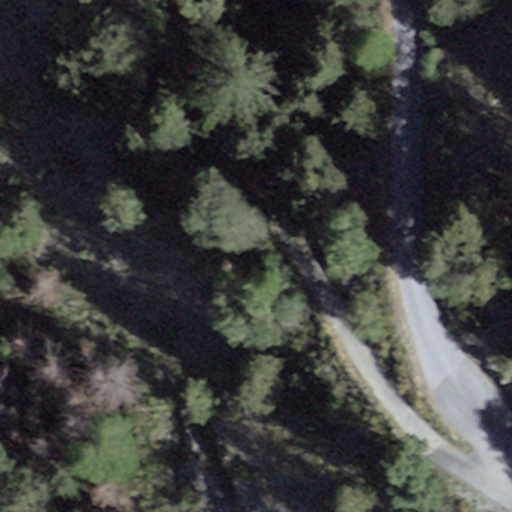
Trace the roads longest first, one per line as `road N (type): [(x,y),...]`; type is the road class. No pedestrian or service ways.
road 1 (track): [(134,0),(292,221),(384,381),(475,478),(511,468)]
road 2 (residential): [(511,464),(481,432),(420,282),(409,157),(409,0)]
